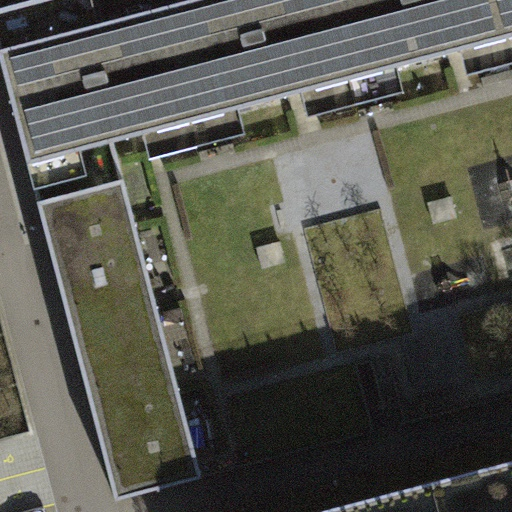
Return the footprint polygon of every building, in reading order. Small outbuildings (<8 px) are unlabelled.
[(43,0),(27,4),(0,11),(0,61),(28,165),(115,143),(192,123),(158,0),(43,0)] [(0,0),(0,11),(27,4),(26,0),(0,0)] [(329,0),(158,0),(192,123),(351,81),(329,0)] [(498,0),(329,0),(351,81),(508,39),(498,0)] [(511,0),(498,0),(508,39),(511,38),(511,0)] [(160,276),(223,472),(342,434),(335,413),(329,418),(304,383),(353,349),(356,354),(431,330),(414,275),(500,247),(510,281),(511,280),(511,249),(511,250),(486,171),(467,185),(459,158),(435,166),(418,110),(274,156),(315,284),(265,300),(274,328),(307,317),(317,346),(243,370),(210,324),(188,256),(160,276)] [(28,165),(50,251),(137,228),(115,143),(28,165)] [(50,251),(74,341),(160,318),(137,228),(50,251)] [(74,341),(95,419),(181,396),(160,318),(74,341)] [(95,419),(117,502),(202,480),(181,396),(95,419)] [(511,511),(511,461),(429,483),(436,511),(511,511)] [(436,511),(429,483),(317,511),(436,511)]
